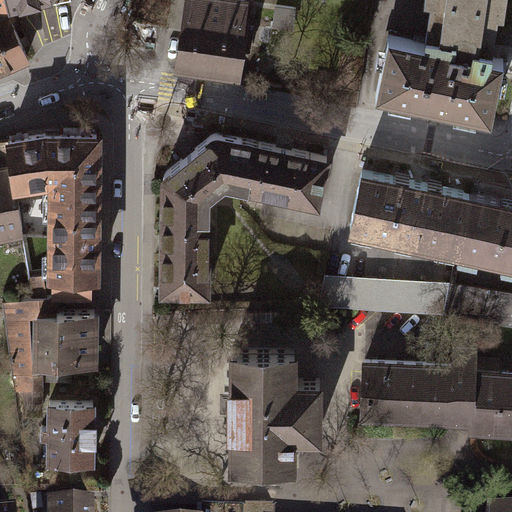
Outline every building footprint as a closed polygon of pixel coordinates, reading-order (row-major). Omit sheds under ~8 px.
[(0,0),(0,8),(10,6),(8,0),(0,0)] [(251,0),(186,0),(177,72),(241,80),(251,0)] [(391,32),(378,94),(497,120),(509,58),(503,57),(511,0),(427,0),(427,3),(434,4),(429,40),(391,32)] [(277,4),(259,1),(257,22),(274,25),(277,4)] [(0,19),(0,39),(10,64),(28,56),(11,15),(0,19)] [(0,68),(10,64),(0,39),(0,68)] [(366,42),(343,39),(338,80),(361,83),(366,42)] [(219,132),(162,174),(162,217),(212,216),(212,199),(228,184),(241,187),(254,190),(266,141),(219,132)] [(44,134),(9,139),(11,156),(13,166),(15,181),(54,176),(54,195),(97,195),(97,134),(44,134)] [(0,157),(11,156),(9,139),(0,140),(0,157)] [(317,205),(329,157),(266,141),(254,190),(317,205)] [(0,168),(0,232),(22,229),(15,181),(13,166),(0,168)] [(477,190),(370,166),(356,232),(463,256),(477,190)] [(511,197),(477,190),(463,256),(511,266),(511,197)] [(96,274),(97,195),(54,195),(53,283),(63,283),(63,274),(96,274)] [(212,216),(162,217),(163,283),(213,283),(212,216)] [(37,227),(22,229),(37,297),(52,296),(37,227)] [(511,292),(453,282),(327,275),(325,298),(511,324),(511,292)] [(37,297),(10,299),(15,374),(34,374),(31,313),(36,313),(53,313),(52,296),(37,297)] [(36,313),(36,365),(102,365),(102,313),(53,313),(36,313)] [(449,360),(364,358),(363,420),(465,423),(465,432),(511,434),(511,370),(481,369),(482,339),(449,338),(449,360)] [(303,354),(235,353),(234,469),(302,470),(302,442),(328,442),(328,377),(302,377),(303,354)] [(45,419),(46,373),(34,374),(15,374),(16,390),(24,391),(24,418),(45,419)] [(51,436),(51,464),(100,464),(100,402),(52,401),(51,422),(45,422),(45,436),(51,436)] [(46,501),(45,511),(96,511),(97,502),(46,501)] [(511,511),(511,503),(488,501),(486,511),(511,511)] [(239,511),(239,502),(197,502),(197,511),(239,511)] [(269,511),(270,502),(239,502),(239,511),(269,511)]
